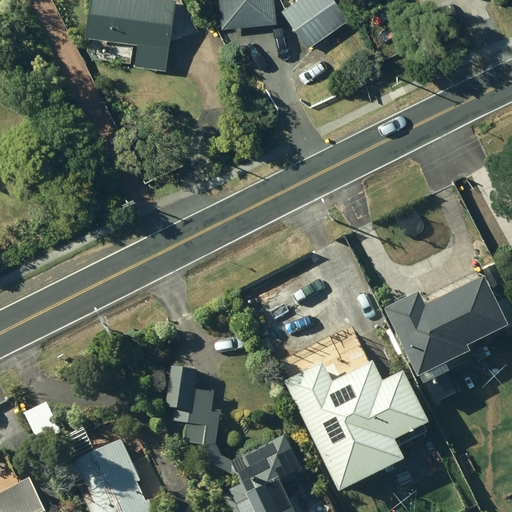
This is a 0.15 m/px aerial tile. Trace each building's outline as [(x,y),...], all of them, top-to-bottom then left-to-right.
[(139,60),(170,65),(180,0),(96,0),(92,29),(143,36),(139,60)] [(224,0),(226,23),(280,19),(278,0),(224,0)] [(295,0),(288,5),(313,42),(354,14),(343,0),(295,0)] [(398,306),(431,374),(484,348),(481,342),(511,326),(511,303),(497,273),(438,301),(432,289),(398,306)] [(294,379),(352,489),(417,454),(407,436),(441,420),(413,367),(392,377),(382,357),(342,378),(331,359),(294,379)] [(197,420),(205,367),(180,364),(174,404),(181,404),(179,418),(197,420)] [(454,368),(433,378),(444,401),(465,391),(454,368)] [(310,511),(292,476),(311,467),(292,431),(250,454),(257,464),(246,470),(252,481),(230,492),(241,511),(310,511)] [(72,463),(94,511),(159,511),(127,440),(72,463)] [(458,456),(465,469),(475,465),(468,450),(458,456)] [(0,511),(60,511),(40,472),(0,493),(0,511)]
